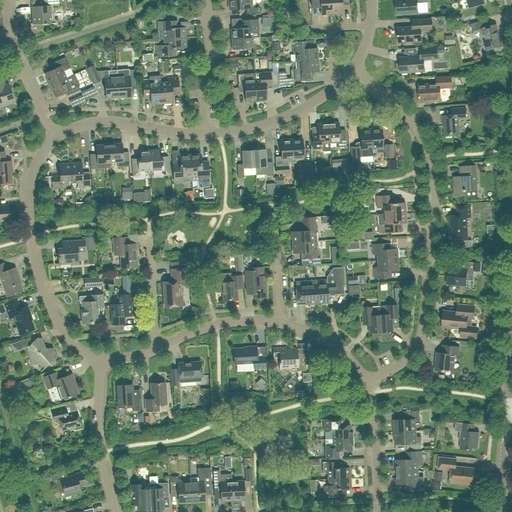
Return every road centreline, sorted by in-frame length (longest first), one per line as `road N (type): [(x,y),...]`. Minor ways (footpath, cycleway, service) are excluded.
road 1 (residential): [(365,381),(396,367),(419,342),(435,197),(432,160),(417,131),(354,68)]
road 2 (residential): [(101,359),(68,340),(35,264),(30,182),(56,139)]
road 3 (residential): [(114,511),(98,445),(101,359)]
road 4 (residential): [(56,139),(100,124),(203,134)]
road 5 (residential): [(203,134),(280,118),(335,87)]
road 6 (residential): [(203,134),(205,0)]
road 7 (residential): [(378,511),(365,381)]
road 8 (residential): [(279,323),(217,325),(155,349)]
road 9 (residential): [(41,114),(11,44),(6,0)]
